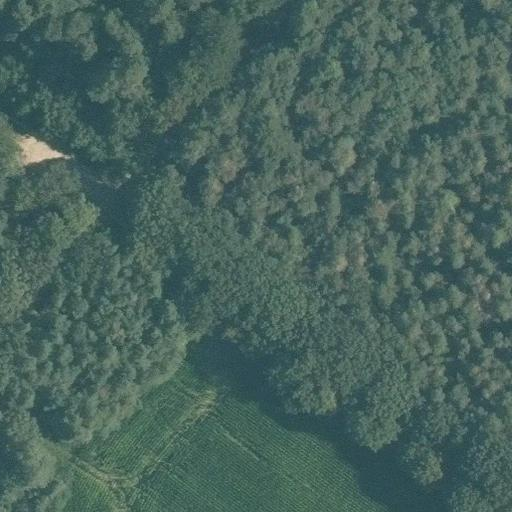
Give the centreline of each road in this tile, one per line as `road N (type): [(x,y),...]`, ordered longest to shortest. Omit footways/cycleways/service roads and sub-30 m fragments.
road 1 (track): [(0,120),(116,203),(127,226),(511,506)]
road 2 (unclassified): [(0,334),(297,0)]
